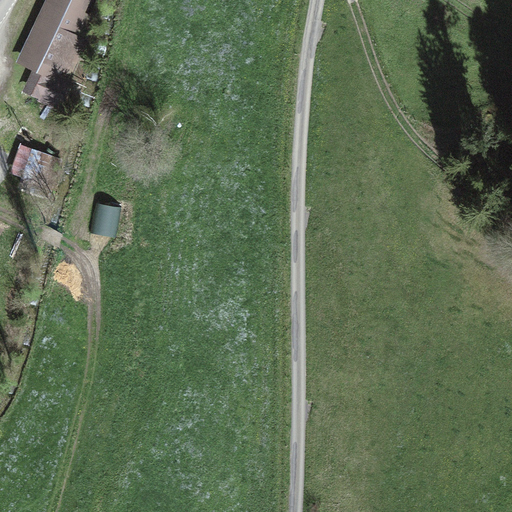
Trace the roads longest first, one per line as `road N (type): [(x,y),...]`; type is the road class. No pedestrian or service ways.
road 1 (unclassified): [(317,0),(299,147),(292,511)]
road 2 (track): [(0,211),(80,251),(93,274),(98,331),(51,511)]
road 3 (track): [(352,0),(382,86),(407,128),(511,249)]
